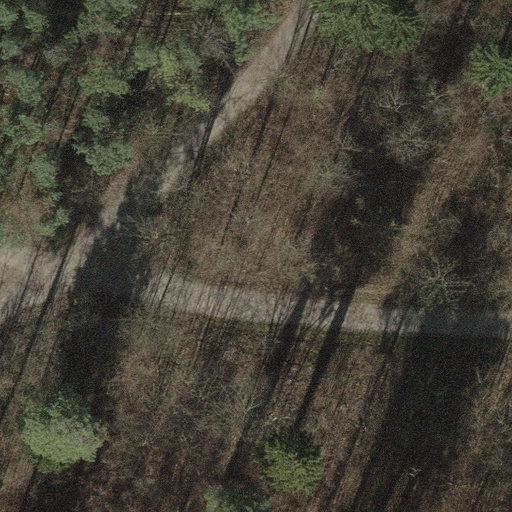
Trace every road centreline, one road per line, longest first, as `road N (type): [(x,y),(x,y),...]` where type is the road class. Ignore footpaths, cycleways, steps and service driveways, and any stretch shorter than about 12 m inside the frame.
road 1 (track): [(0,247),(277,311),(511,329)]
road 2 (track): [(0,314),(78,269),(264,79),(321,0)]
